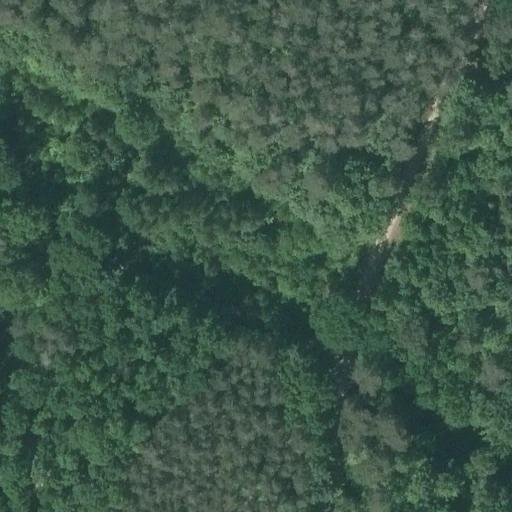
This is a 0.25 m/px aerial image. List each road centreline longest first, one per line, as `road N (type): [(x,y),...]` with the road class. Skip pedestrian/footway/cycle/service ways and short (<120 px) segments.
road 1 (track): [(469,0),(337,323)]
road 2 (track): [(511,402),(337,323)]
road 3 (track): [(320,511),(337,323)]
